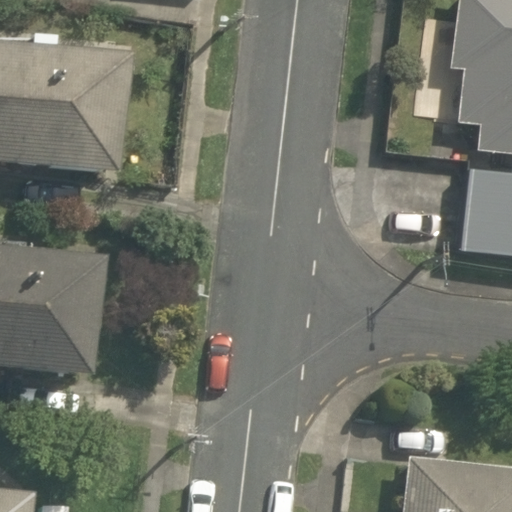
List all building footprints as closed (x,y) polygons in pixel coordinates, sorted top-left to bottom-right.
[(511,160),(511,0),(448,0),(441,72),(454,74),(448,127),(471,130),(468,156),(511,160)] [(0,169),(103,182),(117,64),(0,49),(0,169)] [(456,256),(511,262),(511,180),(465,175),(456,256)] [(0,375),(80,385),(94,265),(0,253),(0,375)] [(511,511),(511,474),(403,462),(397,511),(511,511)] [(0,511),(18,511),(20,498),(0,495),(0,511)]
